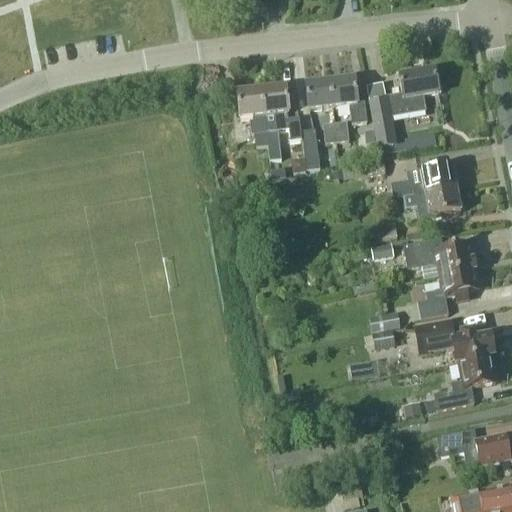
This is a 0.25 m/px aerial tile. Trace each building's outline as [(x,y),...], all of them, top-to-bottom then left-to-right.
[(410,78),(409,72),(398,74),(399,79),(397,79),(400,97),(386,100),(386,103),(368,106),(377,152),(395,148),(390,121),(425,115),(422,100),(438,97),(434,73),(410,78)] [(329,85),(332,111),(348,109),(350,128),(365,126),(363,107),(356,107),(353,82),(329,85)] [(332,111),(329,85),(304,88),(308,114),(332,111)] [(285,90),(261,93),(268,149),(269,164),(279,163),(276,134),(287,133),(289,145),(301,143),(299,121),(286,122),(286,117),(288,117),(285,90)] [(256,150),(268,149),(261,93),(236,96),(239,123),(253,121),(253,125),(250,126),(251,137),(254,137),(256,150)] [(346,126),(334,127),(336,147),(348,145),(346,126)] [(324,148),(336,147),(334,127),(322,129),(324,148)] [(314,133),(301,135),(304,162),(306,175),(319,173),(314,133)] [(366,146),(374,145),(373,134),(364,135),(366,146)] [(293,177),(306,175),(304,162),(291,164),(293,177)] [(382,165),(362,168),(364,181),(384,178),(382,165)] [(432,170),(424,172),(424,174),(420,175),(420,173),(410,175),(412,185),(390,189),(393,204),(403,202),(455,192),(451,169),(433,172),(432,170)] [(333,184),(344,183),(343,174),(332,175),(333,184)] [(460,215),(455,192),(403,202),(405,214),(417,212),(419,223),(433,220),(433,223),(442,221),(441,219),(460,215)] [(361,249),(397,243),(394,229),(359,235),(361,249)] [(435,268),(438,282),(474,275),(473,265),(475,265),(472,252),(470,253),(470,249),(443,254),(441,243),(419,247),(402,249),(407,273),(435,268)] [(373,264),(393,260),(391,248),(370,252),(373,264)] [(286,261),(286,258),(283,256),(280,256),(278,259),(278,262),(281,264),(284,264),(286,261)] [(264,287),(268,281),(267,274),(256,276),(258,289),(264,287)] [(478,293),(474,275),(438,282),(440,295),(424,298),(425,305),(416,307),(420,324),(429,323),(446,320),(443,302),(454,300),(455,306),(467,303),(465,296),(478,293)] [(352,299),(375,293),(373,285),(349,291),(352,299)] [(400,332),(397,316),(369,322),(372,338),(400,332)] [(489,360),(489,361),(493,360),(489,341),(474,343),(473,336),(460,338),(461,343),(452,345),(449,328),(413,335),(418,361),(453,354),(455,368),(458,367),(458,366),(489,360)] [(371,339),(374,354),(394,350),(391,335),(371,339)] [(494,388),(489,361),(489,360),(458,366),(458,367),(461,386),(450,388),(452,395),(433,399),(437,416),(473,408),(470,392),(494,388)] [(379,379),(376,365),(349,369),(351,384),(379,379)] [(405,422),(422,418),(419,407),(403,410),(405,422)] [(475,446),(472,434),(436,442),(440,461),(457,458),(460,473),(478,469),(479,471),(500,467),(500,469),(509,467),(509,465),(511,465),(507,447),(505,448),(504,440),(475,446)] [(342,504),(362,500),(360,488),(340,492),(342,504)] [(511,511),(511,492),(453,503),(454,511),(511,511)]
